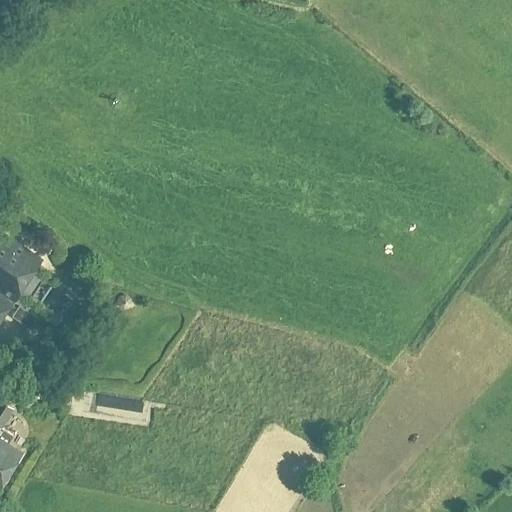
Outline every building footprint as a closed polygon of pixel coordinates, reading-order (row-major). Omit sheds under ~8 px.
[(0,320),(42,260),(0,230),(0,320)] [(51,279),(35,303),(47,312),(63,287),(51,279)] [(42,381),(39,395),(65,402),(69,387),(57,384),(42,381)] [(0,466),(11,474),(25,453),(3,439),(8,432),(1,428),(14,408),(0,399),(0,466)] [(0,490),(11,474),(0,466),(0,490)]
